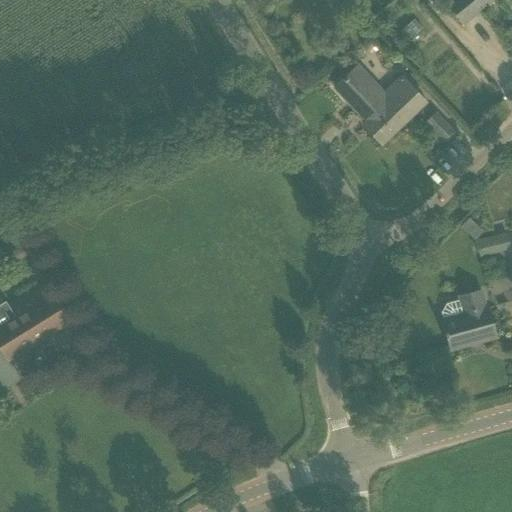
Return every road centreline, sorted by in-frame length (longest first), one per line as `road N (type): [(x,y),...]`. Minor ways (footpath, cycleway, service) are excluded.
road 1 (unclassified): [(368,243),(213,0)]
road 2 (unclassified): [(350,460),(327,380),(328,333),(368,243)]
road 3 (unclassified): [(368,243),(411,225),(511,127)]
road 4 (tertiary): [(350,460),(511,415)]
road 5 (tertiary): [(215,511),(350,460)]
